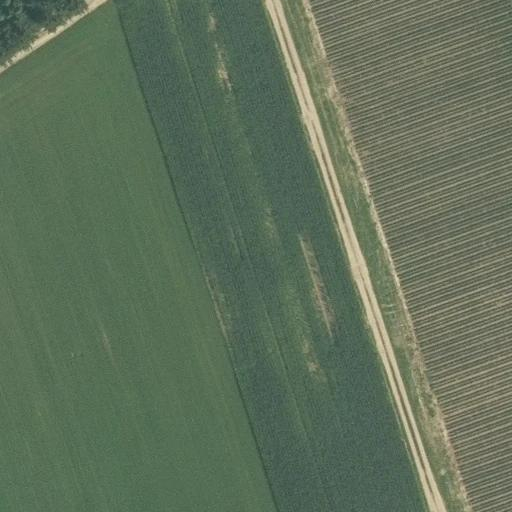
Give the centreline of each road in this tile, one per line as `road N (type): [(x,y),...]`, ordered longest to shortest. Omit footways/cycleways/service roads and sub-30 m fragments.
road 1 (track): [(282,0),(450,511)]
road 2 (track): [(116,0),(0,71)]
